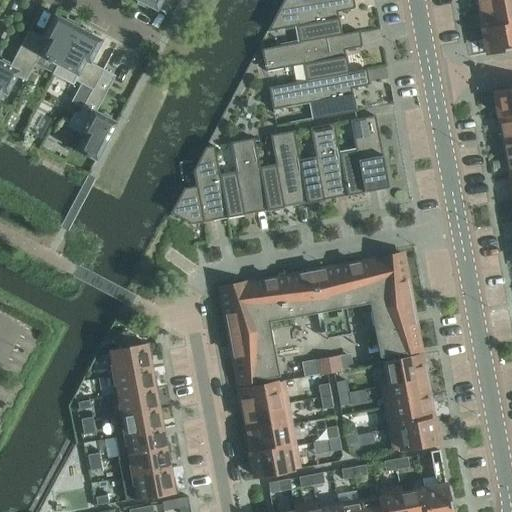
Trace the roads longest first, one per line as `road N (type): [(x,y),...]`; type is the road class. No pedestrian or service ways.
road 1 (tertiary): [(510,511),(458,226)]
road 2 (residential): [(458,226),(212,272),(193,289)]
road 3 (residential): [(193,289),(190,320),(226,511)]
road 4 (tertiary): [(458,226),(431,80)]
